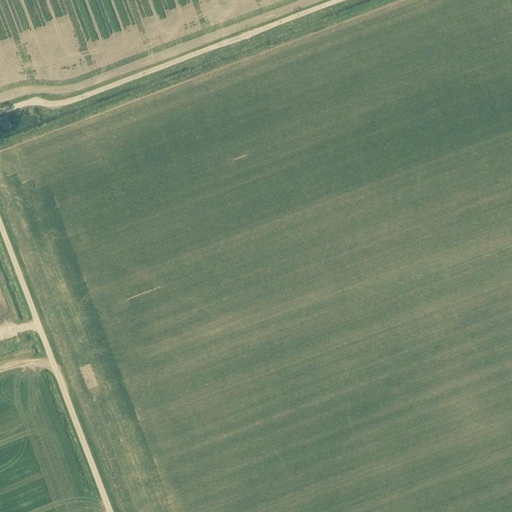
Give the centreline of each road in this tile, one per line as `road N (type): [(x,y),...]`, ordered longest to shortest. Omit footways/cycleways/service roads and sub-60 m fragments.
road 1 (unclassified): [(110,511),(0,223)]
road 2 (unclassified): [(0,120),(76,106),(233,43)]
